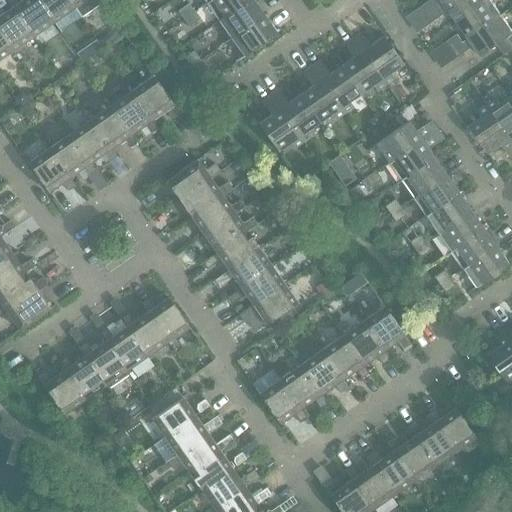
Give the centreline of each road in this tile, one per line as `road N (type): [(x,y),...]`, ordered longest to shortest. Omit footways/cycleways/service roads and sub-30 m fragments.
road 1 (residential): [(290,469),(452,353),(455,326),(511,286)]
road 2 (residential): [(290,469),(227,380),(224,350),(157,249)]
road 3 (residential): [(500,198),(439,106),(427,68),(378,0)]
